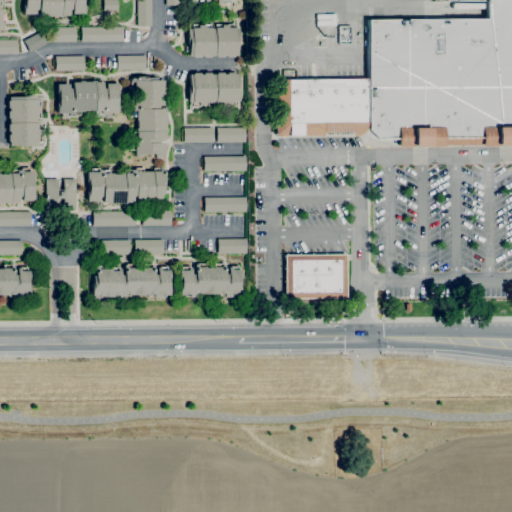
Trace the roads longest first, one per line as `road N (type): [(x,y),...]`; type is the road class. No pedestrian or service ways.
road 1 (tertiary): [(239,339),(0,341)]
road 2 (tertiary): [(361,338),(511,353)]
road 3 (tertiary): [(511,331),(361,338)]
road 4 (tertiary): [(361,338),(239,339)]
